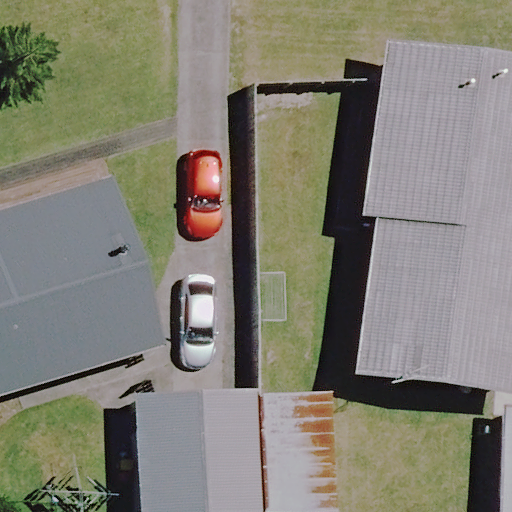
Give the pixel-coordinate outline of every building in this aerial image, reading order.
[(511,402),(511,66),(377,48),(352,223),(367,226),(346,383),(511,402)] [(0,399),(157,351),(103,181),(0,212),(0,399)] [(299,285),(251,283),(246,380),(294,383),(299,285)] [(329,511),(324,396),(251,398),(253,511),(329,511)] [(253,511),(251,398),(212,397),(126,402),(131,511),(253,511)] [(511,511),(511,412),(496,412),(492,511),(511,511)]
